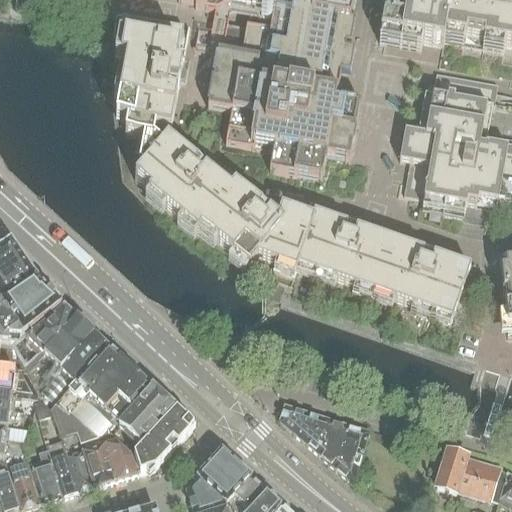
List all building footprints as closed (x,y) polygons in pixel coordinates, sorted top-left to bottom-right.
[(28,0),(16,0),(15,14),(28,15),(27,17),(35,18),(36,6),(28,5),(28,0)] [(149,0),(195,8),(195,12),(215,15),(213,29),(207,59),(217,60),(208,112),(231,117),(225,150),(272,158),(269,177),(321,186),(325,163),(349,167),(360,105),(336,101),(340,78),(349,79),(354,56),(344,54),(345,52),(345,49),(350,50),(358,0),(149,0)] [(511,0),(386,0),(379,48),(420,55),(422,47),(442,51),(443,48),(502,59),(504,51),(511,52),(511,0)] [(460,335),(466,319),(471,304),(460,300),(470,272),(393,245),(396,236),(348,220),(345,229),(314,218),(312,224),(281,213),(277,225),(234,191),(230,195),(167,144),(162,150),(153,143),(155,132),(170,135),(189,32),(122,20),(115,62),(126,65),(119,105),(124,106),(119,129),(126,130),(124,139),(143,142),(138,171),(142,174),(134,184),(150,197),(148,200),(197,240),(201,236),(248,274),(263,255),(277,260),(272,276),(293,283),(297,272),(353,291),(351,297),(373,304),(375,299),(430,318),(428,324),(460,335)] [(409,168),(405,188),(403,201),(423,205),(421,216),(483,227),(485,216),(511,220),(511,100),(496,98),(497,90),(436,79),(425,139),(404,135),(399,166),(409,168)] [(0,310),(36,284),(37,283),(10,245),(0,251),(0,310)] [(511,260),(499,261),(506,333),(507,340),(511,339),(511,260)] [(36,284),(0,310),(0,348),(10,349),(10,341),(19,342),(61,308),(42,290),(41,291),(36,284)] [(40,356),(42,358),(76,323),(76,322),(63,311),(25,342),(19,342),(10,341),(10,349),(24,372),(40,356)] [(76,323),(42,358),(59,374),(93,338),(76,323)] [(39,401),(49,411),(105,349),(93,338),(59,374),(38,397),(39,401)] [(0,375),(27,379),(24,372),(10,349),(8,353),(0,352),(0,375)] [(108,352),(54,413),(67,424),(87,399),(119,362),(108,352)] [(76,439),(78,444),(137,378),(119,362),(87,399),(67,424),(54,413),(53,415),(49,411),(50,420),(60,443),(76,439)] [(38,397),(27,379),(0,375),(0,399),(21,402),(37,404),(39,401),(38,397)] [(137,378),(78,444),(79,447),(102,441),(109,439),(107,437),(150,390),(137,378)] [(118,430),(141,451),(175,414),(174,414),(174,413),(152,393),(118,430)] [(21,406),(21,402),(0,399),(0,435),(27,439),(29,431),(32,420),(13,418),(15,405),(21,406)] [(39,401),(37,404),(35,411),(39,423),(50,420),(49,411),(39,401)] [(301,445),(304,432),(296,430),(299,415),(284,410),(278,427),(301,445)] [(177,450),(191,435),(191,429),(176,415),(175,415),(175,414),(141,451),(160,469),(170,457),(168,455),(174,448),(177,450)] [(296,430),(304,432),(320,437),(325,423),(299,415),(296,430)] [(325,423),(320,437),(319,442),(339,448),(344,429),(325,423)] [(369,436),(344,429),(339,448),(363,456),(369,436)] [(315,457),(319,442),(320,437),(304,432),(301,445),(315,457)] [(0,476),(8,475),(26,469),(21,456),(27,439),(0,435),(0,476)] [(78,499),(93,494),(79,447),(78,444),(76,439),(60,443),(61,446),(78,499)] [(109,439),(102,441),(116,487),(138,480),(131,459),(109,439)] [(79,447),(93,494),(116,487),(102,441),(79,447)] [(332,472),(339,448),(319,442),(315,457),(332,472)] [(46,450),(63,503),(78,499),(61,446),(46,450)] [(363,456),(339,448),(332,472),(353,489),(363,456)] [(42,510),(63,503),(46,450),(46,451),(47,455),(37,458),(39,465),(29,469),(42,510)] [(154,475),(160,469),(141,451),(133,460),(139,479),(154,475)] [(491,507),(495,508),(504,478),(499,476),(465,465),(466,463),(447,457),(436,492),(476,505),(491,509),(491,507)] [(186,495),(189,505),(191,511),(215,511),(221,510),(226,505),(228,507),(231,511),(250,511),(266,496),(225,459),(218,459),(197,482),(186,494),(186,495)] [(26,469),(8,475),(19,511),(34,511),(39,511),(26,469)] [(0,511),(19,511),(8,475),(0,476),(0,511)] [(511,511),(511,482),(504,478),(495,508),(498,509),(503,511),(511,511)] [(273,511),(278,507),(266,496),(250,511),(273,511)]
